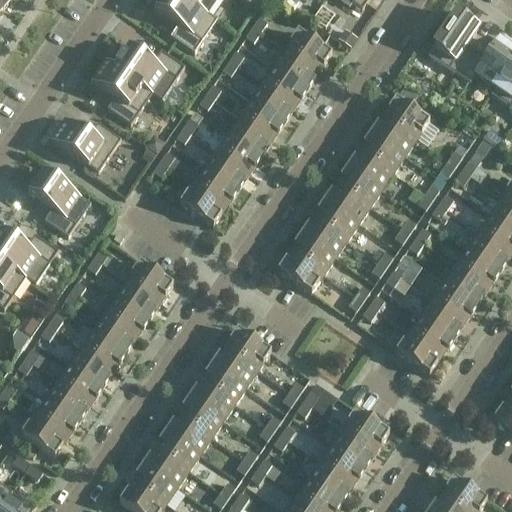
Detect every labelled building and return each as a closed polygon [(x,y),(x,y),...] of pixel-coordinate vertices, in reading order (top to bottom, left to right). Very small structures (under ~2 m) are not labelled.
[(0,0),(0,8),(3,12),(13,0),(0,0)] [(216,24),(181,0),(161,0),(154,11),(178,28),(170,40),(194,56),(216,24)] [(218,0),(181,0),(216,24),(217,23),(207,17),(218,0)] [(355,0),(351,6),(362,13),(370,0),(355,0)] [(465,49),(478,31),(457,17),(444,37),(441,36),(427,57),(459,80),(475,56),(465,49)] [(267,27),(259,22),(252,31),(260,37),(267,27)] [(253,47),(260,37),(252,31),(245,41),(253,47)] [(297,35),(285,53),(319,76),(331,58),(297,35)] [(491,97),(511,65),(511,46),(503,41),(500,46),(498,44),(485,63),(475,56),(459,80),(469,87),(476,77),(494,90),(490,96),(491,97)] [(184,70),(160,54),(152,66),(128,49),(114,69),(105,63),(104,63),(152,97),(162,103),(184,70)] [(285,53),(273,70),(307,93),(319,76),(285,53)] [(244,61),(236,55),(229,65),(237,71),(244,61)] [(152,97),(104,63),(90,84),(114,101),(106,113),(130,129),(152,97)] [(230,81),(237,71),(229,65),(222,75),(230,81)] [(511,65),(491,97),(510,110),(508,113),(511,115),(511,65)] [(273,70),(262,87),(295,110),(307,93),(273,70)] [(262,87),(250,104),(284,127),(295,110),(262,87)] [(221,95),(213,89),(206,99),(214,104),(221,95)] [(207,114),(214,104),(206,99),(199,109),(207,114)] [(395,102),(383,120),(417,143),(429,125),(395,102)] [(250,104),(238,121),(272,144),(284,127),(250,104)] [(383,120),(372,137),(405,160),(417,143),(383,120)] [(238,121),(227,138),(260,161),(272,144),(238,121)] [(89,139),(64,122),(49,143),(98,177),(121,143),(97,127),(89,139)] [(198,128),(189,122),(183,132),(191,138),(198,128)] [(184,148),(191,138),(183,132),(176,142),(184,148)] [(491,133),(484,142),(496,150),(502,141),(491,133)] [(372,137),(360,154),(393,177),(405,160),(372,137)] [(227,138),(215,155),(249,178),(260,161),(227,138)] [(360,154),(348,171),(382,194),(393,177),(360,154)] [(215,155),(203,172),(237,195),(249,178),(215,155)] [(455,171),(462,161),(454,155),(447,165),(455,171)] [(174,162),(166,156),(160,166),(168,172),(174,162)] [(449,181),(455,171),(447,165),(440,175),(449,181)] [(476,171),(468,165),(461,175),(470,181),(476,171)] [(161,182),(168,172),(160,166),(153,176),(161,182)] [(348,171),(336,188),(370,211),(382,194),(348,171)] [(203,172),(191,189),(225,212),(237,195),(203,172)] [(42,175),(28,196),(52,213),(44,224),(68,241),(90,208),(42,175)] [(463,191),(470,181),(461,175),(455,185),(463,191)] [(511,185),(501,201),(511,208),(511,185)] [(336,188),(325,205),(358,228),(370,211),(336,188)] [(191,189),(179,207),(213,230),(225,212),(191,189)] [(432,205),(439,195),(431,189),(424,199),(432,205)] [(425,215),(432,205),(424,199),(417,209),(425,215)] [(453,204),(445,199),(438,209),(446,214),(453,204)] [(511,208),(501,201),(490,218),(511,233),(511,208)] [(325,205),(313,222),(347,245),(358,228),(325,205)] [(440,224),(446,214),(438,209),(431,219),(440,224)] [(511,233),(490,218),(478,235),(511,258),(511,257),(511,233)] [(313,222),(301,239),(335,262),(347,245),(313,222)] [(409,239),(416,229),(408,223),(401,233),(409,239)] [(2,233),(0,235),(0,261),(36,287),(58,255),(34,239),(26,250),(2,233)] [(402,248),(409,239),(401,233),(394,243),(402,248)] [(430,238),(422,233),(415,242),(423,248),(430,238)] [(478,235),(466,252),(500,275),(511,258),(478,235)] [(117,236),(113,242),(120,247),(124,241),(117,236)] [(301,239),(290,256),(323,280),(335,262),(301,239)] [(416,258),(423,248),(415,242),(408,252),(416,258)] [(466,252),(454,269),(488,292),(500,275),(466,252)] [(108,258),(100,253),(94,262),(102,268),(108,258)] [(290,256),(277,274),(311,297),(323,280),(290,256)] [(386,272),(393,262),(385,257),(378,266),(386,272)] [(36,287),(0,261),(0,310),(4,313),(26,282),(35,288),(36,287)] [(95,278),(102,268),(94,262),(87,272),(95,278)] [(139,266),(127,284),(160,307),(173,289),(139,266)] [(379,282),(386,272),(378,266),(371,276),(379,282)] [(407,272),(399,266),(392,276),(400,282),(407,272)] [(454,269),(443,286),(476,309),(488,292),(454,269)] [(394,291),(400,282),(392,276),(385,286),(394,291)] [(127,284),(115,301),(149,324),(160,307),(127,284)] [(85,292),(77,286),(70,296),(79,302),(85,292)] [(443,286),(431,303),(465,326),(476,309),(443,286)] [(363,306),(370,296),(362,290),(355,300),(363,306)] [(72,312),(79,302),(70,296),(64,306),(72,312)] [(356,315),(363,306),(355,300),(348,310),(356,315)] [(384,306),(376,300),(369,310),(377,315),(384,306)] [(115,301),(103,318),(137,341),(149,324),(115,301)] [(431,303),(419,320),(453,344),(465,326),(431,303)] [(371,325),(377,315),(369,310),(362,320),(371,325)] [(103,318),(92,335),(125,358),(137,341),(103,318)] [(62,325),(54,320),(47,330),(56,335),(62,325)] [(408,338),(441,361),(453,344),(419,320),(408,338)] [(49,345),(56,335),(47,330),(40,340),(49,345)] [(237,333),(225,351),(258,374),(271,356),(237,333)] [(92,335),(80,352),(114,375),(125,358),(92,335)] [(408,338),(395,355),(429,379),(441,361),(408,338)] [(225,351),(213,368),(247,391),(258,374),(225,351)] [(80,352),(68,369),(102,392),(114,375),(80,352)] [(39,359),(31,353),(24,363),(32,369),(39,359)] [(26,379),(32,369),(24,363),(17,373),(26,379)] [(213,368),(201,385),(235,408),(247,391),(213,368)] [(68,369),(57,386),(90,409),(102,392),(68,369)] [(201,385),(190,402),(223,425),(235,408),(201,385)] [(57,386),(45,403),(79,426),(90,409),(57,386)] [(297,402),(304,392),(295,386),(289,396),(297,402)] [(16,393),(8,387),(1,397),(9,403),(16,393)] [(290,412),(297,402),(289,396),(282,406),(290,412)] [(318,402),(310,396),(303,406),(311,412),(318,402)] [(0,410),(3,413),(9,403),(1,397),(0,398),(0,410)] [(190,402),(178,419),(212,442),(223,425),(190,402)] [(45,403),(33,420),(67,443),(79,426),(45,403)] [(511,409),(506,405),(493,423),(511,435),(511,409)] [(304,422),(311,412),(303,406),(296,416),(304,422)] [(355,414),(343,432),(376,455),(389,437),(355,414)] [(178,419),(166,436),(200,459),(212,442),(178,419)] [(33,420),(21,438),(54,461),(67,443),(33,420)] [(274,436),(281,426),(272,420),(266,430),(274,436)] [(267,446),(274,436),(266,430),(259,440),(267,446)] [(295,436),(287,430),(280,440),(288,446),(295,436)] [(343,432),(331,449),(365,472),(376,455),(343,432)] [(166,436),(155,453),(188,476),(200,459),(166,436)] [(281,455),(288,446),(280,440),(273,450),(281,455)] [(331,449),(319,466),(353,489),(365,472),(331,449)] [(155,453),(143,471),(177,494),(188,476),(155,453)] [(251,470),(257,460),(249,454),(242,464),(251,470)] [(30,468),(17,459),(12,467),(24,476),(30,468)] [(244,480),(251,470),(242,464),(236,474),(244,480)] [(272,469),(263,464),(257,474),(265,479),(272,469)] [(319,466),(308,483),(341,506),(353,489),(319,466)] [(43,477),(30,468),(24,476),(37,485),(43,477)] [(143,471),(131,488),(165,511),(177,494),(143,471)] [(258,489),(265,479),(257,474),(250,484),(258,489)] [(453,481),(441,499),(459,511),(481,511),(487,504),(453,481)] [(308,483),(296,500),(313,511),(337,511),(341,506),(308,483)] [(0,511),(11,495),(0,487),(0,511)] [(119,505),(128,511),(164,511),(165,511),(131,488),(119,505)] [(227,504),(234,494),(226,488),(219,498),(227,504)] [(0,511),(19,511),(7,503),(12,495),(11,495),(0,511)] [(218,511),(221,511),(227,504),(219,498),(212,508),(218,511)] [(242,511),(248,503),(240,498),(234,508),(239,511),(242,511)] [(459,511),(441,499),(431,511),(459,511)] [(313,511),(296,500),(287,511),(313,511)]
